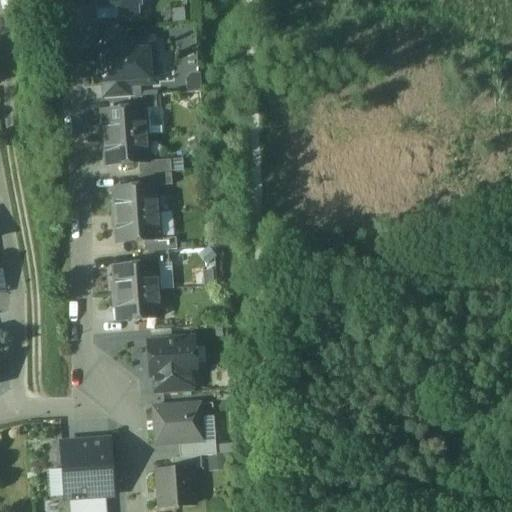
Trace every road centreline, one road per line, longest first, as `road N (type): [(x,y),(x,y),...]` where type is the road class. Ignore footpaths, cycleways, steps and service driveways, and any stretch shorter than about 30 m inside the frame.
road 1 (track): [(246,0),(271,511)]
road 2 (residential): [(76,0),(88,363),(131,409)]
road 3 (residential): [(18,413),(14,286),(0,210)]
